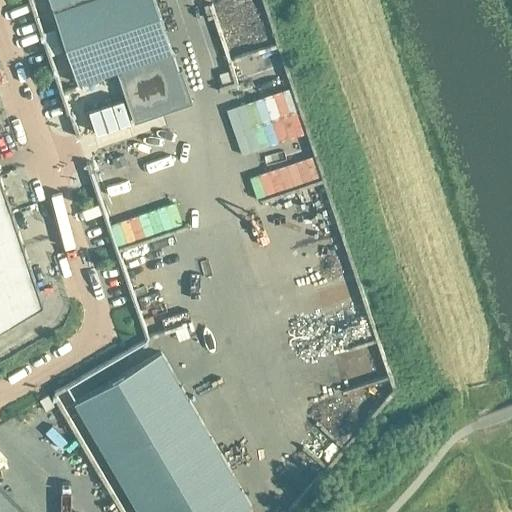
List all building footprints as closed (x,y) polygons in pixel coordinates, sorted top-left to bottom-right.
[(155,0),(74,0),(52,7),(78,83),(173,51),(155,0)] [(69,87),(65,58),(54,60),(58,88),(69,87)] [(130,121),(123,98),(88,110),(95,133),(130,121)] [(144,145),(129,148),(134,171),(149,167),(144,145)] [(0,328),(43,303),(0,174),(0,328)] [(127,208),(106,216),(120,254),(141,246),(127,208)] [(74,402),(138,511),(243,511),(252,507),(161,351),(74,402)] [(48,394),(39,400),(45,410),(55,405),(48,394)] [(69,511),(116,511),(58,412),(23,433),(69,511)]
